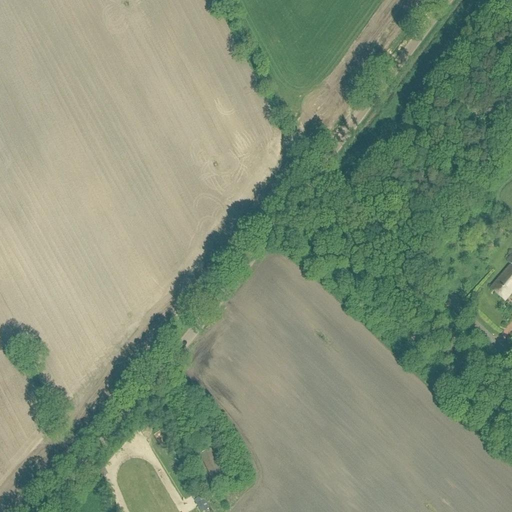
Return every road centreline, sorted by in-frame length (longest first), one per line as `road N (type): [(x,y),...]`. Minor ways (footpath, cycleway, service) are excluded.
road 1 (unclassified): [(46,511),(316,172)]
road 2 (unclassified): [(511,358),(316,172)]
road 3 (unclassified): [(316,172),(446,0)]
